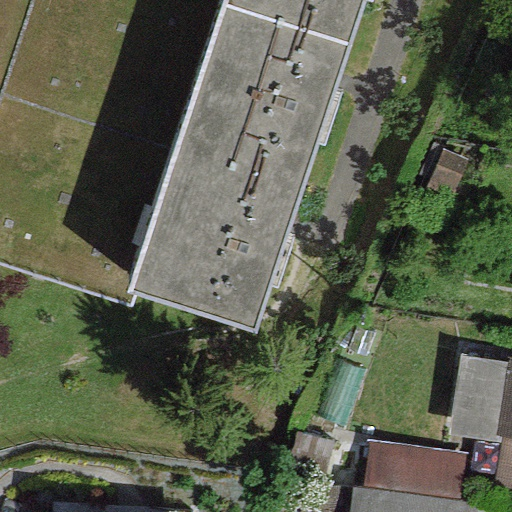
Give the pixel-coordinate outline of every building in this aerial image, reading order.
[(0,0),(0,258),(132,302),(141,278),(231,0),(0,0)] [(231,0),(141,278),(259,317),(363,0),(231,0)] [(511,353),(501,416),(511,417),(511,353)] [(362,482),(458,495),(464,447),(368,435),(362,482)] [(355,481),(350,511),(466,511),(469,497),(458,495),(362,482),(355,481)]
